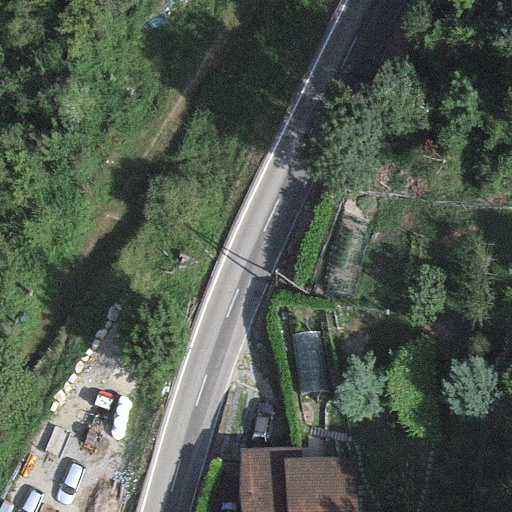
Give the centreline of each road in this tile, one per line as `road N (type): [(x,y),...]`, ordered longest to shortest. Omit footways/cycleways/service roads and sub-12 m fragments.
road 1 (tertiary): [(166,511),(258,218),(370,0)]
road 2 (track): [(0,381),(261,0)]
